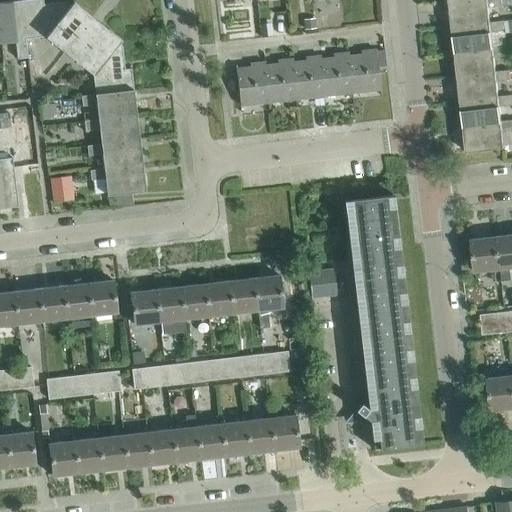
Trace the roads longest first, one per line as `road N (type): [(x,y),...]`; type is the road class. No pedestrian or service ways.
road 1 (residential): [(459,481),(428,195)]
road 2 (residential): [(0,245),(201,223),(203,156)]
road 3 (residential): [(191,48),(408,24)]
road 4 (residential): [(203,156),(420,134)]
road 5 (unclassified): [(209,511),(354,494)]
